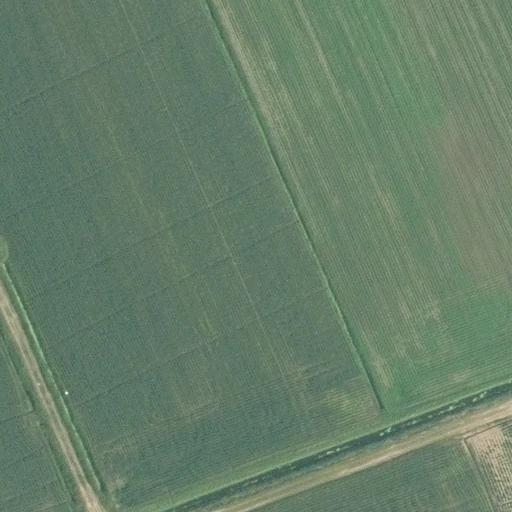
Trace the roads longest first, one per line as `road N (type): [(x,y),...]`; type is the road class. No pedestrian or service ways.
road 1 (track): [(235,511),(511,408)]
road 2 (track): [(90,511),(0,295)]
